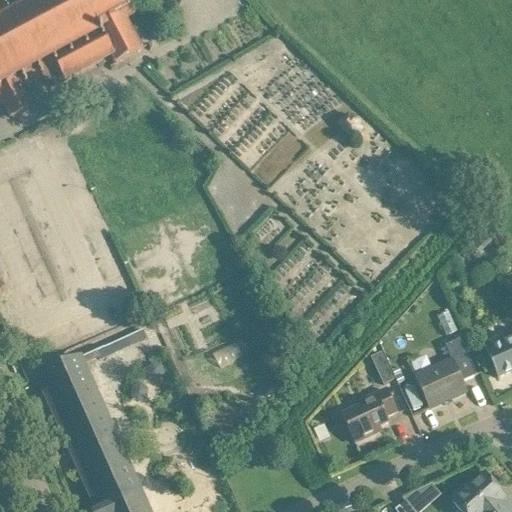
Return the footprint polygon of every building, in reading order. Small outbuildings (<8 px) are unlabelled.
[(7,0),(1,3),(4,8),(0,9),(0,98),(1,98),(13,119),(30,110),(19,89),(41,77),(43,81),(51,77),(56,86),(112,56),(116,64),(141,51),(124,20),(134,14),(127,2),(128,0),(7,0)] [(272,256),(297,230),(279,213),(254,239),(272,256)] [(437,318),(446,337),(461,330),(452,311),(437,318)] [(511,339),(485,352),(498,380),(511,373),(511,339)] [(451,361),(414,378),(429,411),(467,393),(462,383),(477,376),(460,340),(445,347),(451,361)] [(80,359),(41,376),(41,377),(49,394),(55,406),(51,408),(97,511),(95,511),(149,511),(83,365),(98,359),(95,352),(80,359)] [(391,359),(380,362),(389,389),(400,386),(391,359)] [(371,432),(379,429),(387,425),(385,418),(396,413),(386,392),(360,403),(362,407),(343,416),(355,444),(373,436),(371,432)] [(455,501),(452,503),(460,511),(511,511),(502,502),(494,493),(497,490),(484,475),(469,489),(466,486),(453,498),(455,501)] [(267,479),(257,484),(269,507),(279,502),(267,479)] [(413,511),(406,502),(395,509),(397,511),(413,511)]
